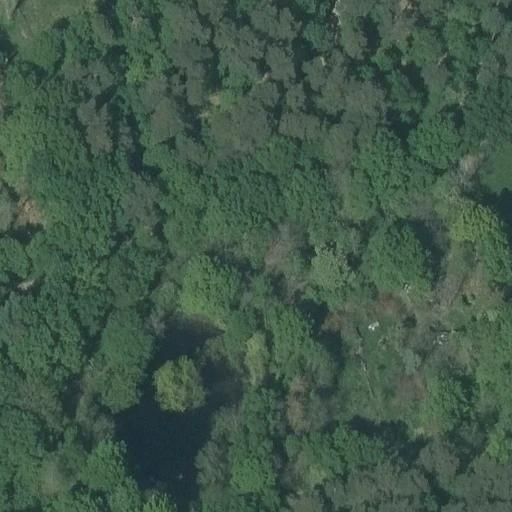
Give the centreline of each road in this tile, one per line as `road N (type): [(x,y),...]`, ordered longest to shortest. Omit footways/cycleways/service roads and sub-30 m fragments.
road 1 (track): [(123,251),(511,116)]
road 2 (track): [(202,19),(111,218)]
road 3 (track): [(294,191),(337,0)]
road 4 (track): [(50,101),(111,218)]
road 5 (track): [(0,298),(123,251)]
